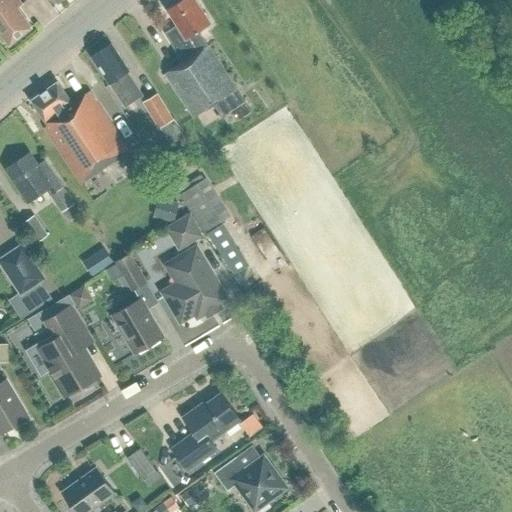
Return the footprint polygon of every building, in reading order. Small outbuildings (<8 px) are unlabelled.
[(0,0),(0,33),(8,44),(31,26),(17,6),(21,3),(18,0),(0,0)] [(186,58),(164,73),(193,116),(212,103),(222,118),(231,112),(237,121),(252,111),(237,87),(199,30),(210,23),(207,19),(208,16),(205,11),(202,11),(194,0),(177,0),(178,1),(167,8),(181,30),(171,36),(186,58)] [(129,70),(111,42),(91,55),(109,83),(124,106),(142,94),(127,71),(129,70)] [(80,182),(129,150),(89,90),(72,102),(57,81),(30,100),(46,124),(43,126),(80,182)] [(173,118),(157,91),(141,101),(157,128),(173,118)] [(29,152),(5,168),(28,201),(49,187),(53,193),(51,194),(62,211),(73,203),(44,159),(37,164),(29,152)] [(187,187),(168,157),(159,162),(178,192),(187,187)] [(178,193),(203,232),(228,217),(204,178),(178,193)] [(178,202),(157,197),(153,216),(173,221),(178,202)] [(74,205),(64,212),(68,218),(78,211),(74,205)] [(47,234),(34,214),(21,222),(35,242),(47,234)] [(202,236),(189,214),(163,229),(176,251),(202,236)] [(206,233),(233,275),(248,265),(221,223),(206,233)] [(24,243),(0,258),(0,261),(21,293),(41,279),(46,276),(24,243)] [(227,298),(196,247),(173,260),(184,279),(164,291),(181,320),(195,311),(198,315),(227,298)] [(277,247),(261,258),(271,274),(288,263),(277,247)] [(81,263),(91,277),(112,263),(102,248),(81,263)] [(133,288),(139,299),(113,314),(135,352),(164,336),(147,308),(157,303),(128,253),(113,262),(130,290),(133,288)] [(68,294),(78,309),(92,300),(82,285),(68,294)] [(53,316),(43,322),(47,331),(51,329),(56,338),(44,345),(52,359),(49,368),(53,375),(57,376),(67,393),(98,375),(82,348),(93,341),(86,330),(72,305),(53,316)] [(0,432),(28,416),(6,379),(0,382),(0,432)] [(198,409),(197,407),(184,416),(195,432),(173,447),(188,469),(216,448),(210,440),(239,419),(221,393),(198,409)] [(158,476),(138,448),(125,458),(146,485),(158,476)] [(236,455),(214,472),(227,490),(235,484),(244,496),(251,507),(255,511),(260,511),(269,506),(267,503),(288,487),(264,453),(245,467),(236,455)] [(62,491),(77,511),(87,511),(115,492),(96,467),(62,491)] [(179,496),(188,509),(196,503),(187,490),(179,496)] [(161,502),(168,511),(169,511),(177,506),(170,496),(161,502)] [(122,502),(109,510),(109,511),(127,511),(128,511),(122,502)]
